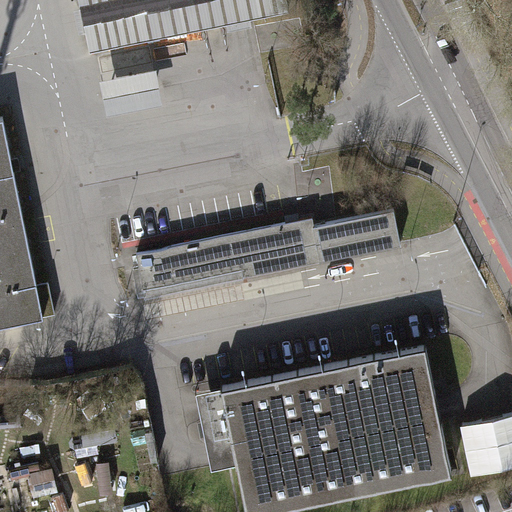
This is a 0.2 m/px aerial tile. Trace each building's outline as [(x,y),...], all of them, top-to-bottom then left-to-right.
[(287,0),(81,0),(91,48),(252,16),(289,8),(287,0)] [(156,66),(102,77),(108,111),(163,101),(156,66)] [(4,116),(0,116),(0,323),(56,313),(49,280),(37,282),(15,170),(21,169),(19,155),(12,157),(4,116)] [(313,217),(137,252),(146,293),(401,242),(394,209),(314,225),(313,217)] [(426,343),(221,384),(234,446),(237,462),(247,511),(251,511),(452,471),(440,410),(426,343)] [(101,349),(25,365),(28,377),(103,361),(101,349)] [(234,446),(221,384),(196,389),(208,451),(211,467),(237,462),(234,446)] [(511,410),(461,422),(472,471),(511,461),(511,410)] [(24,468),(30,511),(34,511),(64,508),(57,463),(24,468)]
